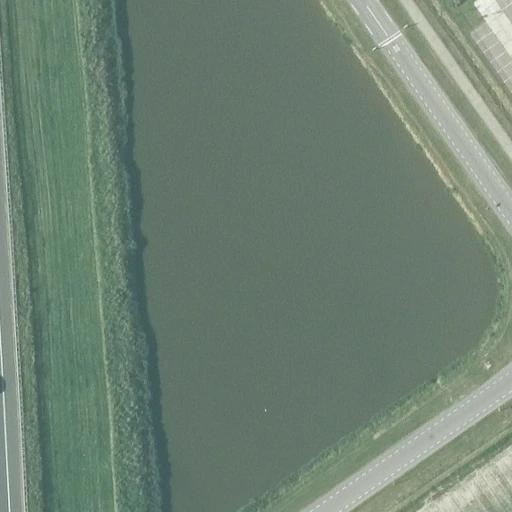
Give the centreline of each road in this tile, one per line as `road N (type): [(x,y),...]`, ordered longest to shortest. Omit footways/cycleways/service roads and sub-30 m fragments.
road 1 (tertiary): [(511,216),(359,0)]
road 2 (tertiary): [(511,381),(329,511)]
